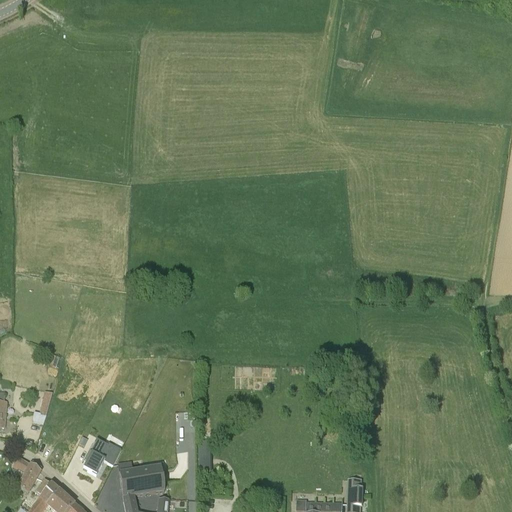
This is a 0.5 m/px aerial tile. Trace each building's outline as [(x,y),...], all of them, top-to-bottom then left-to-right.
[(43,427),(46,418),(52,395),(45,393),(39,415),(34,414),(32,424),(39,426),(43,427)] [(82,439),(78,446),(84,449),(87,442),(82,439)] [(107,466),(112,468),(118,456),(111,452),(112,448),(107,445),(106,447),(95,442),(83,465),(85,466),(83,472),(96,478),(104,463),(107,465),(107,466)] [(199,474),(210,474),(210,452),(198,453),(199,474)] [(22,462),(17,459),(12,468),(13,469),(17,472),(18,470),(25,475),(17,490),(27,496),(40,473),(30,467),(29,467),(28,467),(22,463),(22,462)] [(134,498),(164,493),(160,473),(163,472),(162,465),(150,467),(150,469),(118,475),(122,500),(134,498)] [(360,511),(361,507),(362,507),(363,489),(361,489),(361,481),(349,481),(348,511),(360,511)] [(36,492),(42,497),(49,488),(43,483),(36,492)] [(80,511),(50,487),(49,488),(42,497),(29,511),(24,511),(21,509),(18,511),(43,511),(47,508),(52,511),(80,511)] [(136,511),(134,498),(122,500),(124,511),(167,511),(169,502),(158,500),(156,511),(136,511)] [(342,511),(343,505),(306,506),(306,503),(296,503),(296,511),(342,511)]
